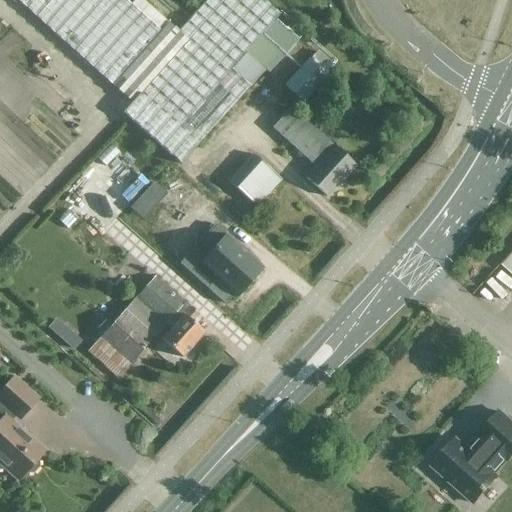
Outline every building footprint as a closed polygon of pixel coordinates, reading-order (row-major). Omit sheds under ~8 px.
[(197,146),(250,87),(265,70),(246,54),(280,16),(262,0),(207,0),(178,32),(169,23),(143,0),(135,0),(130,5),(124,0),(14,0),(132,105),(140,95),(197,146)] [(303,101),(327,75),(310,59),(286,86),(303,101)] [(327,197),(356,166),(334,146),(333,147),(291,108),(273,128),(315,167),(305,177),(327,197)] [(244,220),(281,180),(253,155),(228,182),(242,195),(231,208),(244,220)] [(218,228),(226,219),(202,198),(194,207),(218,228)] [(93,223),(82,234),(89,240),(86,243),(94,251),(97,248),(102,252),(113,242),(93,223)] [(188,255),(206,272),(198,280),(224,304),(232,295),(235,298),(262,268),(214,226),(188,255)] [(130,255),(136,248),(127,240),(121,247),(130,255)] [(511,254),(502,266),(511,275),(511,254)] [(182,358),(204,333),(192,322),(198,315),(155,277),(88,351),(118,378),(166,324),(172,329),(162,340),(182,358)] [(56,318),(48,328),(75,348),(83,338),(56,318)] [(38,462),(36,459),(42,452),(10,423),(16,415),(19,418),(35,400),(13,380),(0,394),(0,422),(0,423),(0,470),(3,470),(5,467),(18,479),(25,471),(28,473),(33,473),(39,467),(38,462)] [(497,477),(493,473),(506,459),(507,461),(511,455),(511,423),(500,412),(479,435),(482,438),(469,452),(455,439),(431,466),(473,504),(497,477)]
